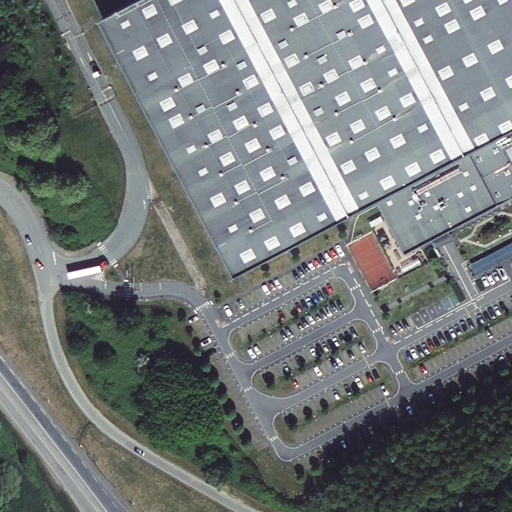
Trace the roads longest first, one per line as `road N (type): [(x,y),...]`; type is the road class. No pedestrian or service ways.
road 1 (residential): [(247,511),(120,439),(80,400),(52,339),(39,251),(20,209),(0,189)]
road 2 (tertiary): [(113,510),(0,365)]
road 3 (tertiary): [(0,394),(91,511)]
